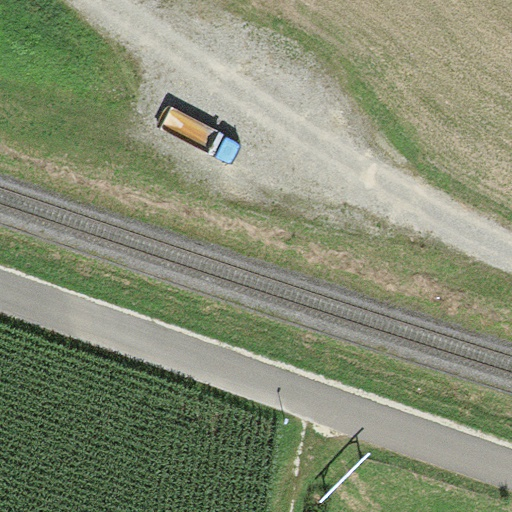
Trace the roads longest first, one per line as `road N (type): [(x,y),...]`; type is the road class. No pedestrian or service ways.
road 1 (unclassified): [(511,469),(0,295)]
road 2 (track): [(511,251),(184,100)]
